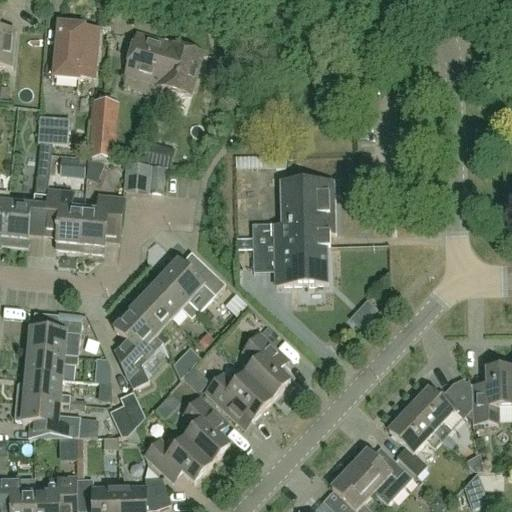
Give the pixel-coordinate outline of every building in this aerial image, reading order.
[(0,70),(12,71),(15,34),(0,32),(0,26),(0,23),(1,16),(0,15),(0,70)] [(59,28),(54,81),(79,83),(79,81),(94,82),(99,34),(84,33),(84,31),(59,28)] [(158,90),(170,47),(137,38),(125,79),(157,89),(158,90)] [(170,47),(158,90),(192,99),(204,57),(170,47)] [(0,108),(10,108),(11,92),(1,91),(0,100),(0,108)] [(115,165),(119,108),(93,106),(88,163),(115,165)] [(40,122),(38,148),(67,150),(69,124),(40,122)] [(49,155),(48,165),(64,168),(66,158),(49,155)] [(265,173),(286,173),(286,161),(265,162),(265,173)] [(136,195),(139,170),(127,169),(124,194),(136,195)] [(151,172),(139,170),(136,195),(149,196),(151,172)] [(150,196),(163,198),(165,173),(152,172),(150,196)] [(8,208),(4,250),(27,252),(28,239),(43,241),(49,183),(37,182),(34,206),(31,205),(31,210),(8,208)] [(50,183),(49,183),(43,241),(57,242),(56,254),(80,256),(84,215),(73,214),(75,197),(49,195),(50,183)] [(281,187),(282,229),(252,230),(253,278),(275,277),(276,290),(328,289),(326,238),(334,238),(333,186),(281,187)] [(97,216),(84,215),(80,256),(104,259),(105,246),(119,248),(123,204),(99,201),(97,216)] [(0,249),(4,250),(8,208),(0,207),(0,249)] [(178,266),(162,282),(197,315),(207,306),(209,308),(226,290),(192,258),(181,269),(178,266)] [(162,282),(146,300),(172,325),(182,315),(192,324),(199,317),(197,315),(162,282)] [(172,325),(146,300),(130,317),(165,350),(171,343),(162,335),(172,325)] [(165,350),(130,317),(114,334),(126,346),(116,356),(127,366),(120,374),(130,387),(134,395),(150,387),(143,371),(163,349),(165,350)] [(29,357),(64,360),(67,338),(81,339),(82,326),(58,324),(56,336),(31,334),(29,357)] [(199,348),(205,354),(215,344),(208,338),(199,348)] [(245,379),(272,405),(290,386),(273,370),(283,360),(260,339),(243,357),(255,368),(245,379)] [(190,354),(180,364),(191,375),(201,364),(190,354)] [(29,357),(26,381),(62,384),(64,369),(77,370),(78,361),(64,360),(29,357)] [(511,410),(511,373),(486,374),(487,390),(471,390),(472,413),(473,428),(497,428),(497,411),(511,410)] [(272,405),(245,379),(234,390),(222,379),(205,397),(228,418),(237,408),(254,424),(272,405)] [(18,387),(16,404),(60,408),(70,409),(70,400),(61,399),(62,384),(26,381),(26,388),(18,387)] [(111,389),(110,382),(96,381),(95,387),(104,388),(111,389)] [(468,386),(464,388),(462,384),(453,389),(444,398),(442,396),(436,402),(428,394),(416,407),(415,406),(407,414),(441,446),(448,439),(440,431),(458,412),(466,420),(472,413),(471,390),(468,386)] [(111,400),(111,389),(104,388),(103,399),(111,400)] [(123,410),(135,434),(136,433),(146,423),(133,397),(120,403),(123,410)] [(184,443),(212,469),(230,450),(213,434),(222,424),(200,403),(184,420),(196,431),(184,443)] [(16,404),(14,423),(16,426),(22,426),(22,427),(47,430),(46,444),(77,443),(79,443),(79,437),(81,422),(59,420),(60,408),(16,404)] [(135,434),(123,410),(110,417),(122,442),(128,442),(135,434)] [(441,446),(407,414),(400,422),(401,423),(389,436),(405,452),(396,461),(417,481),(421,485),(428,477),(424,473),(427,471),(414,458),(426,445),(434,453),(441,446)] [(135,434),(128,442),(130,445),(137,447),(141,446),(136,433),(135,434)] [(212,469),(184,443),(173,456),(161,444),(148,458),(151,467),(167,482),(177,472),(194,488),(212,469)] [(115,475),(137,476),(138,455),(116,454),(115,475)] [(350,475),(374,498),(387,510),(413,483),(393,464),(385,472),(367,456),(350,475)] [(474,466),(470,471),(475,476),(484,476),(480,465),(474,466)] [(374,498),(350,475),(332,494),(349,510),(347,511),(366,511),(363,509),(374,498)] [(478,479),(464,493),(470,511),(481,511),(489,509),(478,479)] [(49,498),(35,498),(35,511),(77,511),(77,485),(77,483),(49,483),(49,498)] [(145,493),(119,494),(119,511),(145,511),(146,510),(154,510),(155,511),(165,511),(171,510),(161,483),(145,484),(145,493)] [(21,484),(11,484),(0,484),(0,511),(35,511),(35,498),(22,498),(21,484)] [(85,485),(77,485),(77,511),(93,510),(93,511),(119,511),(119,494),(93,494),(93,485),(85,485)] [(437,500),(428,509),(431,511),(443,511),(446,509),(437,500)]
